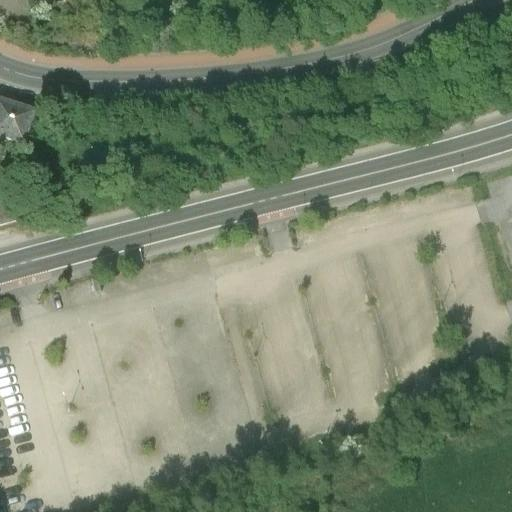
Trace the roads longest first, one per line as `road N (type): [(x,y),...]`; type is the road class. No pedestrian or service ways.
road 1 (primary): [(511,133),(0,270)]
road 2 (tertiary): [(476,0),(372,50),(312,65),(124,84),(39,81),(0,69)]
